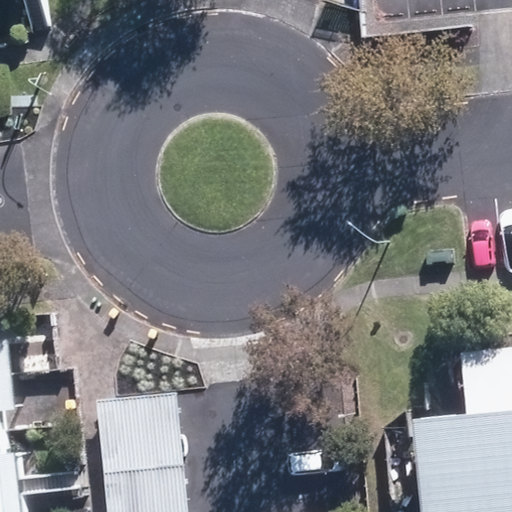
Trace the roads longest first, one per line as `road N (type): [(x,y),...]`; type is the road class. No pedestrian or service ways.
road 1 (residential): [(327,235),(273,287),(202,297),(140,268),(118,241),(102,167),(113,128),(137,94),(172,71),(212,61),(253,65),(284,79),(329,129),(339,162)]
road 2 (residential): [(339,162),(511,147)]
